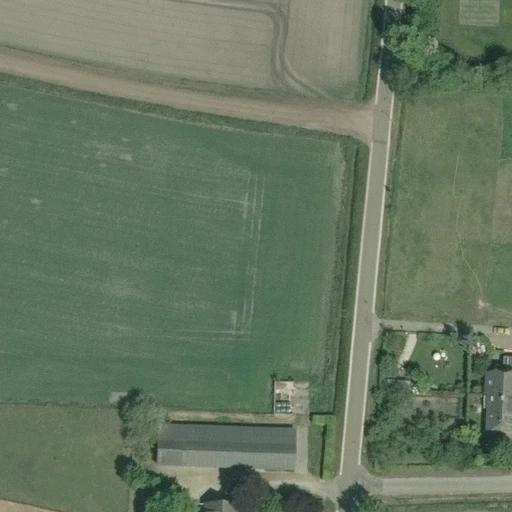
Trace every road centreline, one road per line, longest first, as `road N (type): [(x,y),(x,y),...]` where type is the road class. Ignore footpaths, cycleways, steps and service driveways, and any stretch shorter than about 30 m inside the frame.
road 1 (unclassified): [(345,511),(393,0)]
road 2 (track): [(0,60),(256,110),(381,120)]
road 3 (track): [(347,487),(511,484)]
